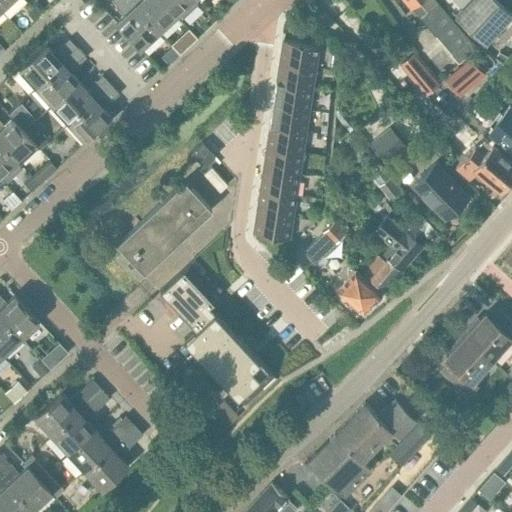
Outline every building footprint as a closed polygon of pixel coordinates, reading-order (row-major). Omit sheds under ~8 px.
[(0,0),(0,8),(0,9),(9,0),(0,0)] [(37,0),(34,0),(31,4),(39,12),(44,7),(37,0)] [(112,0),(125,13),(116,21),(141,48),(159,30),(131,0),(112,0)] [(131,0),(159,30),(177,14),(164,0),(131,0)] [(164,0),(177,14),(192,0),(164,0)] [(420,16),(435,34),(452,19),(438,2),(436,0),(405,0),(411,6),(418,0),(428,10),(420,16)] [(469,0),(455,16),(485,44),(511,14),(511,13),(497,0),(469,0)] [(32,7),(27,13),(33,19),(38,13),(32,7)] [(4,13),(0,17),(5,24),(10,19),(4,13)] [(450,54),(458,63),(471,53),(478,46),(469,37),(452,19),(435,34),(451,52),(450,54)] [(293,22),(292,32),(301,33),(303,24),(293,22)] [(17,67),(18,68),(35,86),(76,46),(68,37),(58,47),(59,48),(53,53),(44,43),(17,67)] [(178,38),(171,45),(172,45),(180,54),(181,53),(187,47),(178,38)] [(283,38),(280,58),(317,65),(320,44),(283,38)] [(172,45),(161,56),(169,64),(180,54),(172,45)] [(76,46),(35,86),(52,104),(78,79),(69,69),(74,64),(75,65),(85,56),(76,46)] [(328,51),(326,64),(335,66),(337,52),(328,51)] [(413,52),(400,63),(418,86),(432,75),(413,52)] [(471,55),(444,78),(459,96),(486,72),(471,55)] [(280,58),(276,82),(313,88),(317,65),(280,58)] [(78,79),(52,104),(68,122),(110,82),(102,74),(91,83),(92,84),(87,89),(78,79)] [(110,82),(68,122),(85,140),(112,116),(102,105),(108,100),(109,101),(119,92),(110,82)] [(276,82),(273,104),(310,109),(313,88),(276,82)] [(273,104),(270,124),(307,131),(310,109),(273,104)] [(488,129),(498,139),(511,151),(511,106),(509,104),(488,129)] [(0,139),(19,160),(37,144),(32,138),(12,117),(4,125),(0,121),(0,139)] [(270,124),(266,146),(304,151),(307,131),(270,124)] [(390,126),(368,143),(384,163),(406,146),(390,126)] [(37,134),(32,138),(37,144),(39,146),(47,139),(40,131),(37,134)] [(456,167),(469,179),(478,171),(501,192),(511,178),(511,160),(494,144),(484,136),(476,144),(456,167)] [(0,176),(1,177),(19,160),(0,139),(0,176)] [(205,163),(215,154),(211,149),(206,145),(203,141),(191,151),(204,165),(205,163)] [(266,146),(263,168),(300,173),(304,151),(266,146)] [(412,183),(445,218),(468,196),(458,185),(457,185),(450,178),(450,177),(435,161),(412,183)] [(52,162),(34,178),(39,183),(39,182),(56,167),(52,162)] [(209,167),(203,173),(219,191),(228,184),(226,183),(211,165),(209,167)] [(263,168),(260,188),(297,194),(300,173),(263,168)] [(385,169),(373,178),(378,185),(390,176),(385,169)] [(378,185),(389,199),(401,190),(390,176),(378,185)] [(182,244),(178,239),(212,208),(185,179),(117,242),(144,271),(171,246),(175,251),(182,244)] [(260,188),(257,211),(294,216),(297,194),(260,188)] [(257,211),(253,232),(291,237),(294,216),(257,211)] [(367,254),(357,265),(362,270),(368,276),(384,290),(402,269),(423,244),(387,213),(373,229),(390,244),(383,253),(384,254),(386,256),(384,259),(378,253),(377,252),(372,258),(367,254)] [(322,231),(334,243),(345,232),(333,220),(322,231)] [(184,338),(233,391),(245,403),(263,387),(275,376),(209,305),(224,290),(217,282),(213,285),(202,273),(206,269),(194,257),(183,267),(160,289),(195,327),(184,338)] [(364,313),(382,292),(383,291),(355,267),(347,261),(338,272),(346,279),(337,289),(364,313)] [(0,315),(20,338),(39,320),(14,294),(5,303),(0,298),(0,296),(1,296),(0,295),(0,315)] [(462,333),(490,359),(509,338),(511,340),(511,321),(500,311),(491,320),(483,313),(478,319),(476,317),(462,333)] [(0,351),(2,354),(20,338),(0,315),(0,351)] [(472,379),(490,359),(462,333),(448,348),(450,349),(444,356),(452,363),(443,373),(465,393),(475,382),(472,379)] [(39,357),(30,366),(40,377),(50,368),(40,358),(39,357)] [(34,415),(35,416),(51,433),(100,387),(91,378),(74,394),(75,395),(69,400),(60,390),(34,415)] [(4,392),(11,399),(13,402),(27,389),(18,380),(4,392)] [(100,387),(51,433),(67,451),(94,427),(84,417),(90,412),(91,413),(109,397),(100,387)] [(334,431),(306,460),(344,494),(371,466),(363,457),(383,437),(385,439),(393,432),(399,437),(417,419),(395,397),(378,413),(365,400),(334,431)] [(94,427),(67,451),(84,469),(134,424),(125,414),(107,431),(108,433),(103,437),(94,427)] [(390,454),(400,464),(432,433),(421,422),(390,454)] [(134,424),(84,469),(101,487),(127,463),(118,453),(123,448),(125,449),(142,433),(134,424)] [(503,458),(502,459),(503,459),(510,466),(511,463),(511,452),(510,451),(510,450),(503,458)] [(0,472),(30,505),(33,508),(52,491),(28,465),(17,474),(13,469),(14,468),(0,452),(0,472)] [(502,459),(495,468),(502,474),(510,466),(503,459),(502,459)] [(0,487),(1,489),(0,490),(0,508),(3,511),(29,511),(33,508),(30,505),(0,472),(0,487)] [(45,472),(40,476),(46,483),(51,478),(45,472)] [(272,481),(247,507),(252,511),(289,511),(296,504),(289,498),(290,497),(272,481)] [(469,496),(462,505),(470,511),(477,503),(470,497),(469,496)] [(339,498),(328,510),(330,511),(344,511),(349,507),(339,498)]
